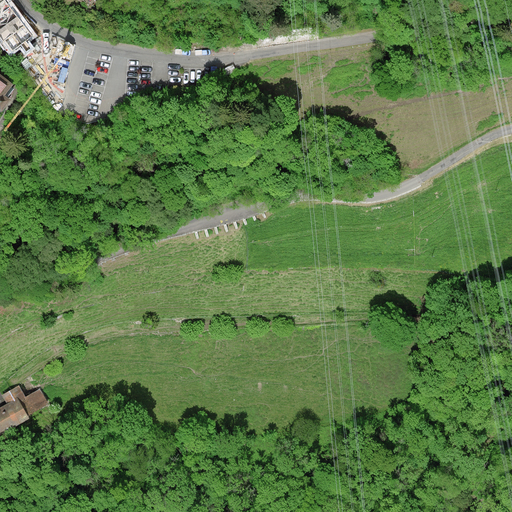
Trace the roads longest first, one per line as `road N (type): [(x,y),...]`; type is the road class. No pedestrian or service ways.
road 1 (unclassified): [(511,129),(384,194),(287,196),(0,297)]
road 2 (unclassified): [(15,0),(85,44),(206,60),(511,13)]
road 3 (unclassified): [(0,393),(58,350),(111,330),(425,318)]
